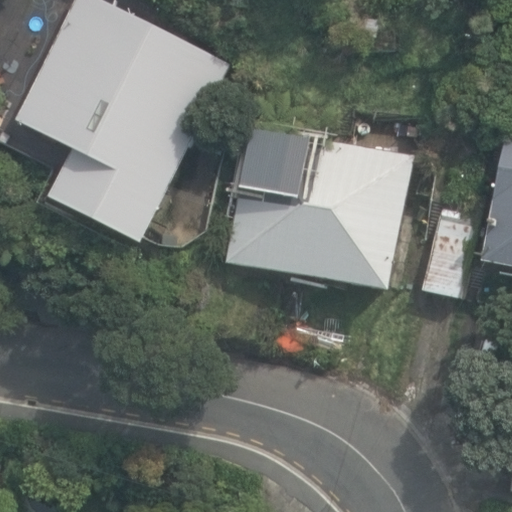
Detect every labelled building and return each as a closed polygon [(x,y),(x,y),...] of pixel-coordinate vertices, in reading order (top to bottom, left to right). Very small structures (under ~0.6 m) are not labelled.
[(56,201),(143,245),(234,66),(103,0),(81,0),(21,119),(66,142),(57,159),(73,168),(56,201)] [(405,13),(311,9),(309,53),(403,57),(405,13)] [(230,264),(395,293),(420,157),(255,127),(230,264)] [(488,263),(511,267),(511,137),(488,263)] [(427,292),(464,299),(481,211),(444,204),(427,292)]
